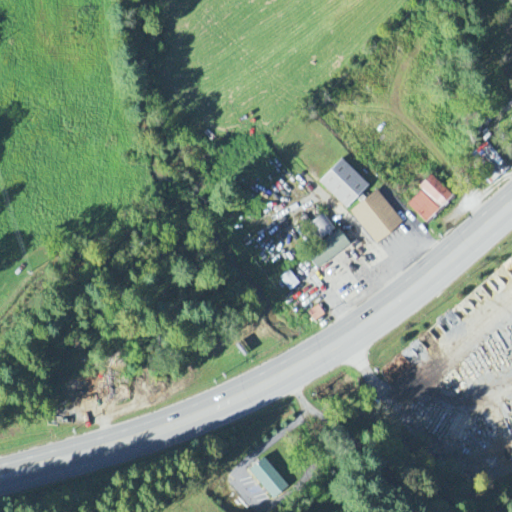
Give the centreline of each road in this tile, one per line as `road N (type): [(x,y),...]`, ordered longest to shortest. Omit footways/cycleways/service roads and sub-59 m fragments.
road 1 (trunk): [(0,478),(194,418),(295,371),(407,295),(511,206)]
road 2 (residential): [(285,375),(318,419),(449,511)]
